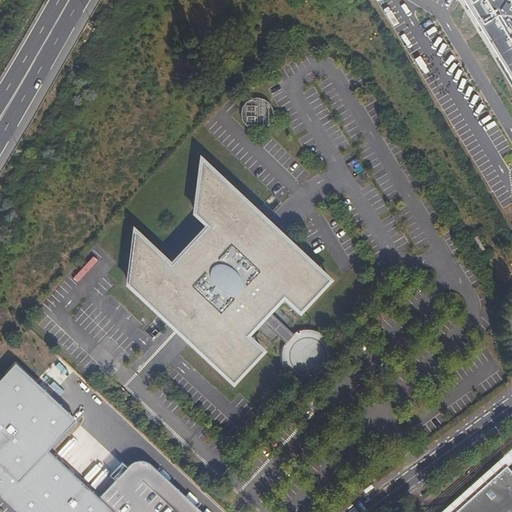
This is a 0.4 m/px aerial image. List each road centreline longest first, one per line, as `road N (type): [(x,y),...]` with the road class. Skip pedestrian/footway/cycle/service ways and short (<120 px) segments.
road 1 (unknown): [(84,285),(235,418)]
road 2 (unknown): [(222,118),(308,208),(345,263)]
road 3 (unclassified): [(511,406),(364,511)]
road 4 (motorway): [(0,140),(79,0)]
road 5 (unknown): [(393,439),(491,364)]
